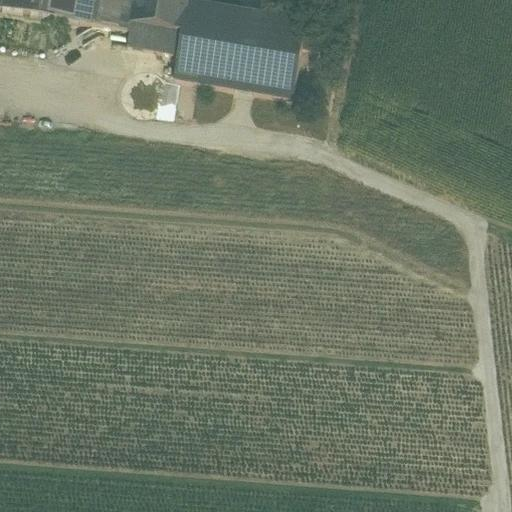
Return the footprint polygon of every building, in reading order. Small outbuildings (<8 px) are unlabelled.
[(0,0),(0,13),(130,35),(132,27),(136,0),(0,0)] [(136,0),(132,27),(183,36),(189,4),(189,0),(136,0)] [(307,24),(189,4),(183,36),(179,60),(175,84),(294,104),(307,24)] [(179,60),(183,36),(132,27),(130,35),(128,51),(179,60)] [(122,91),(122,100),(125,109),(131,115),(139,119),(148,119),(157,116),(163,110),(167,102),(167,93),(164,84),(158,78),(150,74),(141,74),(132,77),(126,83),(122,91)]
